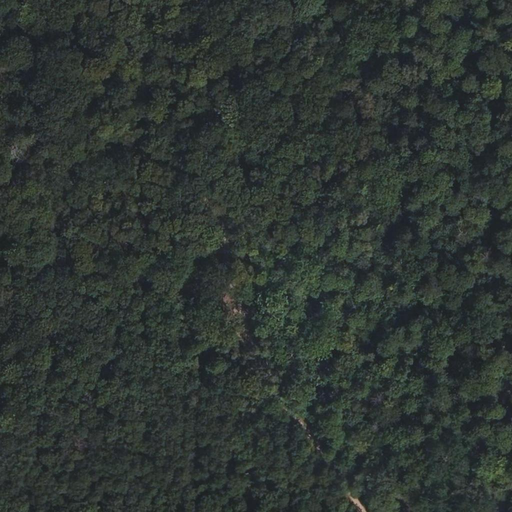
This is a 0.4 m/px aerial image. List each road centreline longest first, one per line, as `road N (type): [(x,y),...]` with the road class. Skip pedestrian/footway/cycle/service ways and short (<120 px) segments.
road 1 (unknown): [(231,282),(218,0)]
road 2 (track): [(231,282),(511,305)]
road 3 (unknown): [(231,282),(366,511)]
road 4 (track): [(0,263),(231,282)]
road 5 (track): [(442,511),(511,379)]
